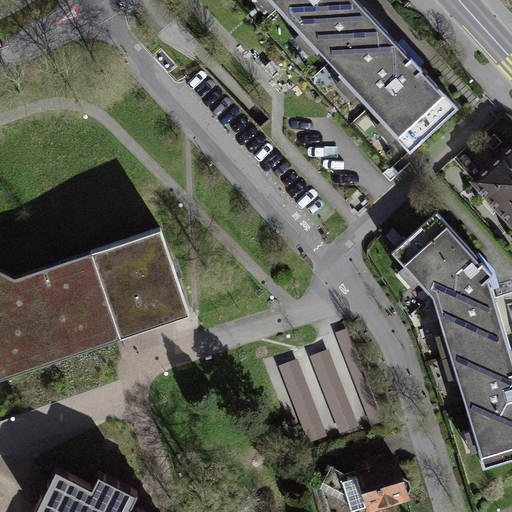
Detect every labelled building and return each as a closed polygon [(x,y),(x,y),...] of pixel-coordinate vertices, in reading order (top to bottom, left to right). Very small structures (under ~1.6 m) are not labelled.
[(262,0),(398,146),(447,101),(414,66),(352,0),(262,0)] [(511,146),(473,181),(511,226),(511,146)] [(511,337),(495,277),(437,213),(397,249),(435,294),(488,465),(511,456),(511,337)] [(0,377),(189,313),(161,227),(15,277),(0,269),(0,377)] [(360,426),(335,346),(282,362),(307,442),(360,426)] [(358,511),(365,511),(409,498),(397,461),(389,464),(386,454),(357,464),(361,476),(346,481),(332,474),(321,492),(358,511)] [(146,511),(131,504),(138,491),(98,471),(91,485),(55,467),(34,509),(40,511),(146,511)]
